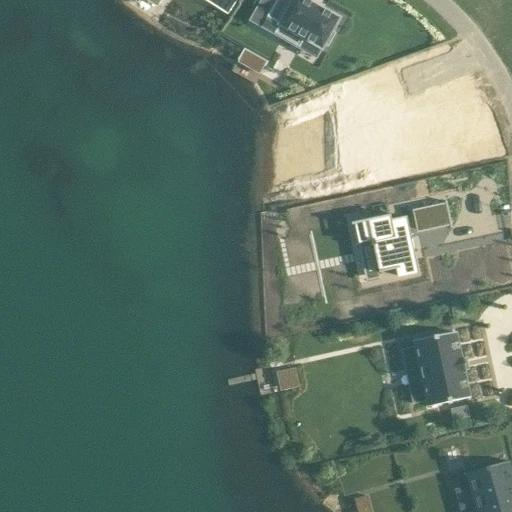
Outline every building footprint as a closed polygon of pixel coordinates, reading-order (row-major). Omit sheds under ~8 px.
[(279,24),(274,33),(299,47),(304,39),(322,49),(325,44),(328,45),(334,33),(332,31),(340,17),(309,0),(276,0),(267,17),(279,24)] [(267,62),(243,49),(235,62),(259,76),(267,62)] [(451,228),(446,202),(444,202),(444,203),(420,209),(425,231),(449,226),(450,228),(451,228)] [(378,273),(397,269),(398,275),(397,275),(398,276),(414,273),(414,274),(416,274),(404,219),(405,219),(405,217),(390,221),(389,216),(350,224),(351,226),(359,224),(364,244),(373,242),(379,272),(378,272),(378,273)] [(487,285),(511,281),(511,280),(509,262),(483,266),(487,285)] [(426,401),(428,407),(469,398),(463,372),(465,372),(462,358),(460,359),(455,333),(413,342),(415,348),(402,351),(405,369),(419,366),(422,383),(409,386),(413,403),(426,401)] [(275,371),(280,390),(299,385),(294,366),(275,371)] [(469,419),(466,406),(450,410),(453,422),(469,419)] [(511,511),(511,477),(508,462),(465,474),(469,487),(455,491),(461,510),(474,506),(475,511),(511,511)] [(358,511),(368,511),(370,511),(365,495),(354,499),(358,511)]
